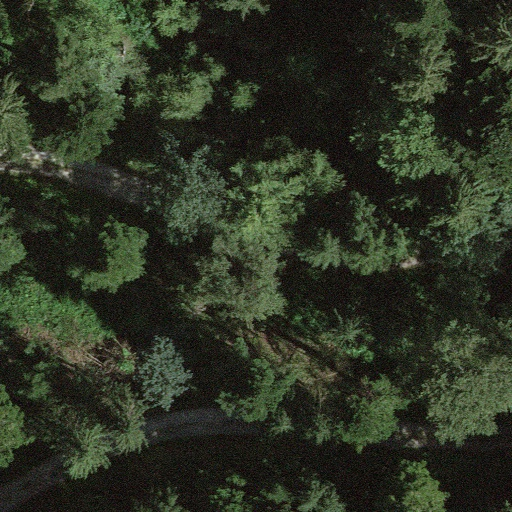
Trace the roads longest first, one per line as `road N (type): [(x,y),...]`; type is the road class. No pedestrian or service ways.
road 1 (track): [(511,219),(490,232),(386,251),(234,222),(69,163),(0,155)]
road 2 (track): [(0,504),(106,446),(165,430),(424,444),(511,435)]
